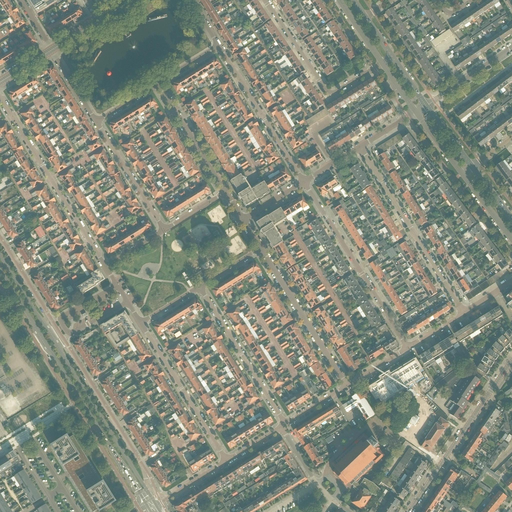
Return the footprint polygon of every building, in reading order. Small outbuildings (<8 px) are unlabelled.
[(28,0),(37,14),(56,2),(55,0),(28,0)] [(204,8),(205,8),(211,4),(209,1),(210,0),(205,0),(201,3),(203,5),(202,6),(203,8),(204,8)] [(255,0),(249,4),(253,9),(260,5),(256,0),(255,0)] [(287,0),(285,0),(278,5),(281,10),(288,5),(290,4),(287,0)] [(314,7),(315,9),(322,4),(318,0),(317,0),(312,4),(314,7)] [(490,0),(485,3),(489,9),(494,6),(490,0)] [(419,5),(422,10),(429,5),(425,1),(419,5)] [(2,7),(6,13),(15,7),(14,8),(11,2),(2,7)] [(76,9),(73,11),(78,18),(81,16),(81,14),(83,13),(79,7),(76,2),(76,3),(73,4),(76,9)] [(485,3),(480,7),(484,12),(489,9),(485,3)] [(313,10),(312,11),(315,16),(318,14),(325,9),(322,4),(315,9),(313,10)] [(253,9),(256,14),(263,10),(260,5),(253,9)] [(281,10),(285,15),(291,10),(288,5),(281,10)] [(422,10),(426,15),(432,10),(429,5),(422,10)] [(207,13),(209,15),(220,8),(219,6),(214,9),(212,6),(205,10),(206,10),(205,11),(206,12),(207,13)] [(6,13),(9,18),(18,12),(15,7),(6,13)] [(480,7),(476,10),(479,16),(484,12),(480,7)] [(67,8),(65,9),(72,21),(73,20),(75,20),(78,18),(73,11),(70,13),(67,8)] [(220,8),(209,15),(210,17),(210,18),(211,20),(212,20),(218,16),(217,13),(221,10),(220,8)] [(65,16),(62,18),(66,24),(67,24),(68,24),(69,23),(69,22),(72,21),(65,9),(62,11),(65,16)] [(318,14),(322,19),(328,14),(325,9),(318,14)] [(385,13),(389,18),(395,14),(392,9),(385,13)] [(256,14),(260,19),(266,15),(263,10),(256,14)] [(285,15),(288,20),(295,15),(291,10),(285,15)] [(426,15),(429,20),(435,15),(432,10),(426,15)] [(476,10),(471,14),(474,19),(479,16),(476,10)] [(10,18),(13,23),(21,18),(18,13),(18,12),(9,18),(10,18)] [(328,14),(322,19),(325,24),(332,19),(328,14)] [(389,18),(392,23),(399,19),(395,14),(389,18)] [(467,16),(466,17),(469,23),(474,19),(472,16),(471,14),(467,16)] [(56,15),(54,16),(61,27),(63,26),(64,26),(66,25),(66,24),(62,18),(59,20),(56,15)] [(266,15),(260,19),(263,24),(270,20),(266,15)] [(288,20),(292,25),(298,20),(295,15),(288,20)] [(429,20),(432,25),(439,20),(435,15),(429,20)] [(53,20),(50,22),(52,24),(56,31),(59,30),(59,29),(61,27),(54,16),(52,18),(53,20)] [(214,23),(215,26),(227,19),(225,16),(220,19),(218,16),(212,20),(212,21),(212,22),(213,23),(214,23)] [(466,17),(461,20),(464,26),(466,28),(471,25),(469,23),(466,17)] [(21,18),(13,23),(17,29),(25,24),(21,18)] [(298,20),(292,25),(295,30),(301,25),(304,23),(301,18),(298,20)] [(216,29),(218,32),(225,27),(223,24),(228,21),(227,19),(215,26),(217,27),(216,29)] [(392,23),(396,28),(402,23),(399,19),(392,23)] [(432,25),(436,30),(442,25),(439,20),(432,25)] [(461,20),(456,24),(460,29),(464,26),(461,20)] [(264,26),(268,31),(274,26),(271,21),(264,26)] [(326,25),(330,31),(336,26),(333,21),(326,25)] [(47,23),(44,25),(49,34),(51,33),(52,34),(56,31),(52,24),(50,22),(47,24),(47,23)] [(301,25),(295,30),(298,35),(304,30),(305,30),(308,28),(304,23),(301,25)] [(396,28),(399,33),(406,28),(402,23),(396,28)] [(460,29),(456,24),(451,27),(454,33),(460,29)] [(436,30),(435,30),(436,32),(437,31),(439,35),(441,33),(446,30),(442,25),(436,30)] [(506,25),(501,29),(503,32),(507,37),(511,34),(508,28),(506,25)] [(268,31),(271,36),(278,31),(274,26),(268,31)] [(330,31),(333,36),(340,31),(336,26),(330,31)] [(27,40),(26,40),(30,47),(31,47),(35,45),(34,43),(36,42),(27,27),(23,29),(25,32),(23,33),(27,40)] [(221,35),(222,37),(234,30),(232,27),(227,30),(225,27),(218,32),(221,36),(221,35)] [(399,33),(402,38),(409,33),(406,28),(399,33)] [(226,42),(232,38),(230,35),(235,32),(234,30),(222,37),(224,39),(224,40),(225,42),(226,42)] [(305,30),(298,35),(302,40),(308,35),(305,30)] [(271,36),(274,41),(281,36),(278,31),(271,36)] [(333,36),(337,40),(343,36),(340,31),(333,36)] [(409,33),(402,38),(406,43),(412,38),(415,37),(411,32),(409,33)] [(503,32),(498,35),(502,41),(507,37),(503,32)] [(498,35),(493,38),(497,44),(502,41),(498,35)] [(19,38),(22,43),(26,49),(30,47),(26,40),(25,41),(22,36),(19,38)] [(275,43),(274,44),(276,47),(278,46),(284,41),(281,36),(274,41),(275,43)] [(337,40),(340,45),(346,41),(343,36),(337,40)] [(303,41),(306,46),(313,42),(309,37),(303,41)] [(226,42),(226,43),(227,45),(228,45),(229,47),(240,40),(239,38),(234,41),(232,38),(226,42)] [(406,43),(409,48),(416,43),(412,38),(406,43)] [(493,38),(488,42),(492,47),(497,44),(493,38)] [(11,40),(9,42),(10,43),(10,44),(13,49),(10,50),(15,57),(18,55),(17,54),(19,53),(13,42),(11,40)] [(26,49),(22,43),(19,45),(16,40),(14,41),(20,52),(22,51),(26,49)] [(240,40),(229,47),(230,49),(229,49),(232,54),(239,49),(237,45),(242,42),(240,40)] [(279,52),(281,51),(288,46),(284,41),(278,46),(276,47),(279,52)] [(341,47),(343,50),(350,46),(346,41),(340,45),(341,47)] [(306,46),(310,51),(316,47),(313,42),(306,46)] [(488,42),(483,45),(487,51),(492,47),(488,42)] [(409,48),(412,53),(419,48),(416,43),(409,48)] [(316,47),(310,51),(313,56),(320,52),(322,50),(320,47),(322,46),(321,44),(319,45),(316,47)] [(6,48),(3,50),(5,54),(9,60),(14,57),(14,58),(15,57),(10,50),(7,45),(5,47),(6,48)] [(483,45),(478,49),(482,54),(487,51),(483,45)] [(281,51),(279,52),(282,57),(284,56),(291,51),(288,46),(281,51)] [(343,50),(347,55),(353,51),(350,46),(343,50)] [(477,46),(472,49),(477,58),(482,54),(478,49),(477,46)] [(412,53),(416,58),(423,53),(419,48),(412,53)] [(243,49),(234,55),(237,60),(245,55),(247,54),(243,49)] [(471,49),(466,52),(469,55),(472,61),(477,58),(472,49),(471,49)] [(284,56),(288,61),(294,56),(291,51),(284,56)] [(353,51),(347,55),(350,60),(357,56),(353,51)] [(0,52),(0,57),(4,63),(9,60),(5,54),(2,56),(0,52)] [(313,56),(317,61),(323,57),(320,52),(313,56)] [(416,58),(419,63),(426,58),(428,57),(425,52),(423,53),(416,58)] [(245,55),(237,60),(240,65),(248,60),(245,55)] [(469,55),(464,59),(467,64),(472,61),(469,55)] [(288,61),(291,66),(298,61),(294,56),(288,61)] [(317,61),(320,66),(326,62),(323,57),(317,61)] [(419,63),(423,68),(429,63),(426,58),(419,63)] [(214,59),(209,61),(214,68),(217,67),(219,69),(222,68),(216,59),(214,60),(214,59)] [(464,59),(459,62),(462,68),(467,64),(464,59)] [(248,60),(240,65),(244,71),(252,66),(248,60)] [(207,64),(205,65),(212,77),(214,75),(211,70),(214,68),(209,61),(207,63),(207,64)] [(291,66),(295,71),(301,66),(298,61),(291,66)] [(454,65),(454,66),(457,71),(462,68),(459,62),(458,61),(456,62),(457,63),(454,65)] [(320,66),(323,71),(330,67),(326,62),(320,66)] [(423,68),(426,73),(433,68),(429,63),(423,68)] [(200,68),(199,69),(203,75),(206,73),(209,78),(212,77),(205,65),(202,67),(201,67),(200,68)] [(47,73),(49,76),(56,71),(54,67),(52,68),(51,66),(42,72),(44,74),(47,73)] [(252,66),(244,71),(247,76),(255,71),(252,66)] [(301,66),(295,71),(298,76),(305,71),(301,66)] [(330,67),(323,71),(327,76),(333,72),(330,67)] [(426,73),(429,78),(436,73),(433,68),(426,73)] [(196,71),(194,72),(201,83),(203,82),(200,77),(203,75),(199,69),(198,69),(197,70),(196,71)] [(46,82),(47,84),(59,77),(58,75),(58,74),(56,71),(49,76),(51,79),(46,82)] [(255,71),(247,76),(250,81),(250,82),(258,76),(255,71)] [(189,75),(193,82),(196,80),(199,85),(201,83),(194,72),(192,73),(191,73),(189,74),(189,75)] [(429,78),(433,83),(439,78),(436,73),(429,78)] [(186,77),(184,79),(191,90),(193,88),(190,84),(193,82),(189,75),(187,75),(186,76),(186,77)] [(299,85),(300,84),(307,80),(303,75),(295,80),(299,85)] [(250,82),(253,87),(254,86),(262,81),(259,76),(258,76),(250,82)] [(54,83),(56,86),(62,82),(62,81),(61,80),(60,80),(59,77),(47,84),(49,86),(54,83)] [(439,78),(433,83),(436,88),(442,83),(443,83),(445,82),(441,77),(439,78)] [(32,78),(29,80),(34,87),(36,85),(39,90),(42,89),(39,84),(35,78),(33,79),(32,78)] [(180,79),(178,81),(182,88),(185,86),(188,91),(191,90),(184,79),(182,80),(180,79)] [(372,79),(367,82),(371,89),(372,91),(374,90),(373,88),(376,86),(372,79)] [(504,79),(500,83),(504,88),(508,84),(504,79)] [(29,81),(24,84),(28,91),(31,89),(34,94),(37,92),(34,87),(29,80),(29,81)] [(229,80),(220,86),(223,91),(225,90),(233,85),(229,80)] [(300,84),(304,89),(310,85),(307,80),(300,84)] [(182,88),(178,81),(174,84),(174,85),(172,86),(178,95),(181,93),(179,90),(182,88)] [(262,81),(254,86),(254,87),(255,88),(258,92),(266,87),(262,81)] [(53,93),(54,95),(65,88),(64,85),(64,84),(63,83),(62,83),(62,82),(56,86),(58,90),(53,93)] [(367,82),(361,85),(362,86),(366,92),(367,95),(373,92),(372,91),(371,89),(367,82)] [(500,83),(495,86),(499,92),(504,88),(500,83)] [(24,84),(19,88),(26,99),(28,97),(26,94),(29,92),(28,91),(24,84)] [(233,85),(225,90),(226,92),(227,94),(228,95),(236,90),(233,85)] [(266,87),(258,92),(261,97),(269,92),(271,91),(268,85),(266,87)] [(304,89),(307,94),(314,90),(310,85),(304,89)] [(361,85),(356,88),(361,95),(366,92),(361,85)] [(495,86),(490,90),(494,95),(499,92),(495,86)] [(19,88),(13,91),(17,97),(20,95),(23,100),(26,99),(19,88)] [(65,88),(54,95),(56,97),(60,94),(62,97),(63,98),(70,94),(69,93),(69,92),(68,90),(67,90),(65,88)] [(356,88),(351,92),(356,99),(361,95),(356,88)] [(13,91),(13,90),(9,92),(10,94),(8,95),(15,106),(17,104),(14,99),(17,97),(13,91)] [(228,95),(227,96),(231,101),(239,96),(240,95),(237,90),(236,90),(228,95)] [(307,94),(310,99),(317,95),(314,90),(307,94)] [(490,90),(485,93),(489,99),(494,95),(490,90)] [(269,92),(261,97),(264,102),(264,103),(272,97),(270,93),(269,92)] [(351,92),(346,95),(351,102),(356,99),(351,92)] [(485,93),(480,97),(484,103),(489,99),(485,93)] [(60,105),(62,107),(73,100),(72,98),(72,97),(71,95),(70,95),(70,94),(63,98),(65,102),(60,105)] [(309,100),(312,105),(320,100),(317,95),(310,99),(309,100)] [(346,95),(341,98),(345,105),(351,102),(346,95)] [(239,96),(231,101),(234,107),(242,102),(240,97),(239,96)] [(264,103),(267,108),(268,108),(276,103),(272,97),(264,103)] [(480,97),(476,101),(480,106),(484,103),(480,97)] [(341,98),(336,101),(340,108),(345,105),(341,98)] [(150,99),(146,101),(150,108),(153,106),(155,109),(158,107),(156,104),(153,99),(151,100),(150,99)] [(68,106),(70,109),(76,105),(76,104),(75,102),(74,102),(73,100),(62,107),(63,109),(65,108),(68,106)] [(185,106),(184,106),(186,109),(187,109),(188,111),(196,106),(195,105),(196,104),(194,100),(185,106)] [(312,105),(309,107),(313,112),(317,109),(319,113),(322,111),(324,109),(322,106),(324,105),(320,100),(312,105)] [(143,104),(141,105),(148,116),(150,115),(147,110),(150,108),(146,101),(143,103),(143,104)] [(336,101),(331,104),(335,111),(340,108),(336,102),(336,101)] [(476,101),(471,104),(475,110),(480,106),(476,101)] [(242,102),(234,107),(237,112),(245,107),(242,102)] [(331,104),(326,108),(330,115),(330,114),(332,117),(336,114),(335,111),(331,104)] [(381,105),(384,110),(388,116),(393,113),(389,106),(386,108),(384,104),(381,105)] [(471,104),(466,108),(470,113),(475,110),(471,104)] [(23,120),(32,115),(34,114),(32,111),(36,108),(35,105),(20,114),(24,119),(23,120)] [(67,115),(68,117),(80,110),(78,108),(78,107),(77,106),(76,105),(70,109),(72,112),(69,114),(67,115)] [(136,108),(140,115),(143,113),(146,118),(148,116),(141,105),(139,107),(138,106),(136,107),(136,108)] [(188,111),(188,112),(189,115),(190,114),(191,116),(192,117),(200,112),(199,110),(200,109),(197,105),(196,106),(188,111)] [(270,111),(269,112),(273,117),(281,112),(278,106),(270,111)] [(245,107),(237,112),(241,117),(249,112),(248,111),(245,107)] [(133,110),(131,112),(138,123),(140,122),(137,117),(140,115),(136,108),(136,109),(135,108),(133,109),(133,110)] [(466,108),(461,112),(465,117),(470,113),(466,108)] [(75,117),(77,120),(84,115),(82,113),(81,112),(80,110),(68,117),(70,120),(72,118),(75,117)] [(281,112),(273,117),(277,122),(288,115),(284,110),(281,112)] [(384,110),(379,113),(383,119),(388,116),(384,110)] [(125,115),(129,121),(132,119),(135,124),(138,123),(131,112),(128,113),(127,113),(126,114),(125,115)] [(192,117),(191,117),(194,122),(195,122),(203,117),(204,116),(202,113),(201,113),(200,112),(192,117)] [(249,112),(241,117),(244,123),(253,117),(249,112)] [(465,117),(461,112),(456,115),(460,121),(465,117)] [(379,113),(374,116),(378,123),(383,119),(379,113)] [(23,120),(26,125),(35,120),(32,115),(23,120)] [(74,126),(75,129),(87,122),(86,120),(84,115),(77,120),(79,123),(76,125),(74,126)] [(122,117),(120,118),(127,130),(129,128),(126,123),(129,121),(125,115),(124,115),(123,116),(122,117)] [(288,115),(277,122),(280,128),(288,123),(291,121),(288,115)] [(378,123),(374,116),(368,119),(372,126),(378,123)] [(203,117),(195,122),(196,124),(196,125),(197,128),(198,127),(206,122),(208,121),(205,118),(204,119),(203,118),(203,117)] [(117,119),(114,121),(119,128),(122,126),(125,131),(127,130),(120,118),(118,119),(117,119)] [(165,118),(156,124),(158,128),(159,129),(168,124),(167,121),(168,121),(166,118),(165,118)] [(27,125),(30,130),(39,125),(35,120),(26,125),(27,126),(27,125)] [(246,126),(250,131),(258,126),(255,120),(246,126)] [(367,120),(361,124),(366,130),(371,127),(367,120)] [(505,120),(501,124),(505,129),(509,125),(505,120)] [(119,128),(114,121),(110,123),(111,125),(109,126),(114,135),(118,133),(116,130),(119,128)] [(288,123),(280,128),(283,133),(291,128),(294,126),(291,121),(288,123)] [(82,128),(84,131),(90,127),(90,126),(89,124),(88,124),(87,122),(75,129),(77,131),(82,128)] [(206,122),(198,127),(200,130),(199,130),(201,133),(211,127),(209,123),(207,124),(206,123),(206,122)] [(360,122),(355,125),(356,127),(360,133),(366,130),(361,124),(360,122)] [(0,134),(9,129),(6,123),(0,126),(0,134)] [(163,132),(164,134),(172,129),(172,128),(172,129),(170,127),(171,126),(169,123),(169,124),(168,124),(159,129),(161,133),(163,132)] [(501,124),(496,127),(500,133),(505,129),(501,124)] [(30,130),(34,136),(42,130),(39,125),(30,130)] [(355,125),(350,128),(351,130),(355,137),(360,133),(356,127),(355,125)] [(81,137),(82,139),(93,132),(92,130),(92,129),(91,127),(90,127),(84,131),(86,134),(81,137)] [(211,127),(201,133),(203,136),(205,137),(205,138),(213,133),(212,131),(213,130),(211,127)] [(258,127),(250,132),(253,137),(261,132),(258,128),(258,127)] [(496,127),(491,131),(495,136),(500,133),(496,127)] [(9,129),(1,134),(1,135),(4,139),(12,134),(13,134),(10,128),(9,129)] [(283,133),(282,133),(285,139),(286,139),(294,134),(295,133),(291,128),(283,133)] [(163,137),(166,140),(176,134),(172,129),(164,134),(165,136),(163,137)] [(33,136),(37,141),(46,136),(42,130),(34,136),(33,136)] [(351,130),(346,133),(350,140),(355,137),(351,130)] [(491,131),(486,135),(490,140),(495,136),(491,131)] [(93,132),(82,139),(83,141),(88,138),(91,142),(98,138),(95,133),(94,134),(93,132)] [(205,138),(204,138),(207,144),(208,143),(216,138),(215,137),(216,136),(214,132),(213,133),(205,138)] [(253,137),(249,139),(251,142),(253,145),(256,142),(264,137),(261,132),(253,137)] [(346,133),(341,136),(345,143),(350,140),(346,133)] [(4,139),(8,145),(16,140),(12,134),(4,139)] [(167,142),(169,146),(178,140),(179,139),(177,136),(177,137),(175,135),(176,134),(166,140),(167,140),(168,141),(167,142)] [(294,134),(286,139),(287,140),(289,144),(297,139),(297,138),(294,134)] [(402,141),(406,146),(413,141),(409,135),(404,139),(402,141)] [(486,135),(481,138),(485,144),(490,140),(486,135)] [(38,141),(41,146),(49,141),(46,136),(37,141),(37,142),(38,141)] [(341,136),(336,140),(340,146),(345,143),(341,136)] [(480,136),(475,140),(477,142),(481,147),(485,144),(481,138),(480,136)] [(256,142),(253,145),(254,147),(256,150),(260,148),(268,143),(268,142),(264,137),(256,142)] [(216,138),(208,143),(208,144),(209,144),(210,146),(209,146),(211,149),(212,149),(220,144),(221,143),(219,139),(217,140),(216,138)] [(297,139),(289,144),(293,150),(307,141),(305,138),(301,141),(299,138),(297,139)] [(328,138),(323,141),(324,144),(326,146),(330,153),(335,149),(330,141),(328,138)] [(124,151),(134,145),(131,139),(121,145),(125,151),(124,151)] [(333,139),(330,141),(335,149),(340,146),(336,140),(334,141),(333,139)] [(10,150),(20,145),(20,144),(19,145),(16,140),(8,145),(11,150),(10,150)] [(85,152),(87,155),(101,146),(97,140),(88,146),(90,149),(85,152)] [(170,147),(172,151),(182,145),(181,142),(180,142),(178,140),(169,146),(170,145),(171,146),(170,147)] [(41,146),(44,151),(52,146),(49,141),(41,146)] [(406,146),(405,147),(409,153),(410,152),(418,147),(413,141),(406,146)] [(268,143),(260,148),(263,153),(272,147),(269,142),(268,143)] [(220,144),(212,149),(213,151),(212,152),(214,154),(224,148),(222,145),(221,145),(220,144)] [(10,150),(14,156),(23,150),(20,145),(10,150)] [(124,151),(127,157),(128,156),(138,150),(135,145),(134,145),(124,151)] [(176,156),(186,150),(185,150),(184,148),(184,147),(182,145),(172,151),(175,154),(176,154),(177,155),(176,156)] [(46,157),(47,158),(56,152),(52,146),(44,151),(48,157),(46,157)] [(410,152),(415,158),(422,152),(418,147),(410,152)] [(224,148),(214,154),(216,157),(217,157),(218,159),(226,154),(225,153),(226,152),(224,148)] [(272,148),(264,153),(267,157),(267,158),(275,153),(272,148)] [(95,158),(97,161),(107,155),(103,149),(89,158),(91,161),(95,158)] [(14,156),(17,161),(25,156),(22,151),(23,150),(14,156)] [(138,150),(128,156),(128,157),(130,160),(131,162),(140,156),(142,155),(139,150),(138,150)] [(179,159),(180,161),(189,155),(186,150),(176,156),(178,160),(179,159)] [(311,154),(316,162),(321,159),(316,150),(311,154)] [(47,158),(50,163),(50,162),(59,157),(56,152),(47,158)] [(378,157),(382,162),(388,159),(390,157),(387,152),(378,157)] [(415,158),(419,164),(426,158),(422,152),(415,158)] [(275,153),(265,159),(269,165),(278,158),(275,153)] [(218,160),(219,163),(220,162),(221,164),(221,165),(222,165),(230,160),(229,158),(230,157),(228,154),(226,154),(218,159),(218,160)] [(304,156),(310,165),(316,162),(311,154),(306,157),(304,155),(304,156)] [(97,161),(96,162),(99,167),(102,165),(110,160),(109,160),(107,155),(97,161)] [(180,163),(182,167),(192,161),(192,160),(191,158),(190,158),(189,156),(189,155),(180,161),(181,162),(180,163)] [(17,161),(20,166),(28,161),(25,156),(17,161)] [(131,162),(134,167),(143,162),(140,156),(131,162)] [(310,165),(304,156),(299,159),(305,169),(310,165)] [(59,157),(50,162),(51,163),(54,168),(62,163),(61,162),(59,158),(59,157)] [(419,164),(423,169),(431,164),(426,158),(419,164)] [(382,162),(385,167),(391,164),(388,159),(382,162)] [(102,165),(105,171),(114,165),(110,160),(102,165)] [(222,165),(221,165),(224,171),(225,170),(233,165),(234,164),(232,161),(231,161),(230,160),(222,165)] [(20,166),(24,172),(33,166),(32,166),(28,161),(20,166)] [(183,169),(186,172),(195,166),(196,166),(194,163),(193,164),(192,161),(182,167),(183,167),(184,166),(185,168),(183,169)] [(64,162),(54,168),(57,173),(71,164),(70,162),(65,164),(64,162)] [(135,167),(139,172),(147,167),(143,162),(134,167),(134,168),(135,167)] [(400,165),(405,173),(408,171),(409,170),(404,162),(400,165)] [(496,167),(500,172),(506,167),(502,162),(496,167)] [(388,173),(389,172),(394,169),(396,168),(393,163),(391,164),(385,167),(388,173)] [(351,170),(354,175),(361,170),(359,168),(360,167),(359,165),(356,166),(355,164),(354,165),(354,164),(346,169),(348,172),(351,170)] [(423,169),(428,175),(435,170),(431,164),(423,169)] [(108,176),(117,171),(117,170),(116,171),(113,166),(114,165),(105,171),(108,176)] [(147,167),(139,172),(142,177),(150,172),(153,170),(152,167),(150,165),(147,167)] [(233,165),(225,170),(225,171),(226,173),(228,176),(238,170),(235,166),(234,167),(233,166),(233,165)] [(24,172),(27,177),(28,177),(36,172),(36,171),(33,166),(24,172)] [(195,166),(186,172),(187,172),(188,173),(187,174),(189,178),(199,172),(197,168),(197,169),(195,166)] [(500,172),(503,177),(510,172),(506,167),(500,172)] [(59,177),(63,182),(71,177),(73,176),(71,173),(75,170),(74,168),(59,177)] [(280,173),(285,181),(291,178),(284,168),(279,172),(280,173)] [(238,170),(228,176),(229,179),(230,178),(231,181),(230,182),(240,175),(240,176),(239,174),(240,173),(238,170)] [(354,179),(355,181),(365,175),(364,172),(362,173),(361,170),(354,175),(356,178),(354,179)] [(428,175),(424,178),(429,183),(432,181),(433,182),(435,181),(440,177),(439,176),(439,175),(435,170),(428,175)] [(108,176),(111,182),(121,176),(117,171),(108,176)] [(36,172),(28,177),(31,182),(39,177),(36,172)] [(141,178),(144,183),(153,178),(150,172),(142,177),(141,178)] [(391,174),(390,175),(393,180),(399,177),(401,175),(399,173),(397,174),(396,172),(391,174)] [(503,177),(507,182),(511,177),(511,175),(510,172),(503,177)] [(275,176),(280,184),(285,181),(280,173),(275,176)] [(240,175),(230,182),(232,185),(232,186),(233,185),(239,195),(237,196),(240,200),(240,199),(245,207),(259,199),(260,199),(263,197),(266,195),(267,195),(269,193),(270,193),(269,191),(264,183),(264,182),(250,191),(243,179),(240,175)] [(358,182),(360,185),(367,180),(365,178),(367,177),(365,175),(355,181),(356,183),(358,182)] [(111,182),(115,187),(123,182),(119,177),(121,176),(111,182)] [(269,180),(274,188),(280,184),(275,176),(269,180)] [(39,177),(29,183),(31,186),(27,189),(28,191),(43,182),(39,177)] [(71,177),(63,182),(66,187),(66,188),(74,183),(71,178),(71,177)] [(327,180),(332,188),(338,185),(333,177),(327,180)] [(393,180),(396,185),(402,182),(399,177),(393,180)] [(145,183),(148,188),(156,183),(153,178),(144,183),(144,184),(145,183)] [(434,183),(438,189),(445,183),(441,178),(434,183)] [(264,183),(269,191),(274,188),(269,180),(264,183)] [(332,188),(327,180),(322,183),(328,193),(327,191),(332,188)] [(367,180),(360,185),(362,188),(360,189),(361,191),(372,185),(370,182),(369,183),(367,180)] [(201,183),(198,185),(200,188),(205,195),(209,192),(208,191),(210,190),(204,181),(201,183)] [(396,185),(399,190),(405,187),(407,186),(404,181),(402,182),(396,185)] [(66,188),(69,193),(78,188),(75,182),(74,183),(66,188)] [(115,187),(118,192),(127,187),(127,186),(126,187),(123,182),(115,187)] [(148,188),(147,189),(151,194),(161,188),(162,187),(159,182),(156,184),(156,183),(148,188)] [(328,193),(322,183),(316,187),(322,197),(328,193)] [(438,189),(443,194),(450,189),(445,183),(438,189)] [(194,185),(192,186),(199,198),(201,196),(202,197),(205,195),(200,188),(197,190),(194,185)] [(405,187),(399,190),(402,195),(408,192),(411,190),(408,185),(407,186),(405,187)] [(38,198),(40,197),(48,192),(45,186),(30,195),(32,197),(37,195),(38,198)] [(193,193),(190,195),(194,201),(195,201),(196,200),(197,199),(199,198),(192,186),(190,188),(193,193)] [(118,192),(121,198),(131,192),(127,187),(118,192)] [(364,195),(365,197),(374,192),(371,187),(365,191),(367,193),(364,195)] [(70,193),(73,198),(82,193),(78,188),(69,193),(70,193)] [(165,193),(161,188),(151,194),(155,199),(165,193)] [(443,194),(447,200),(454,195),(450,189),(443,194)] [(40,197),(43,202),(52,196),(51,197),(48,192),(40,197)] [(122,197),(125,203),(134,197),(133,197),(130,192),(131,192),(121,198),(122,197)] [(184,192),(181,193),(188,204),(191,203),(192,203),(193,202),(193,201),(194,201),(190,195),(187,197),(184,192)] [(370,198),(371,201),(377,197),(374,192),(365,197),(367,200),(370,198)] [(402,195),(406,200),(411,197),(408,192),(402,195)] [(73,198),(77,203),(85,198),(82,193),(73,198)] [(182,199),(179,201),(183,208),(183,207),(184,208),(186,207),(186,206),(188,204),(181,193),(179,195),(182,199)] [(447,200),(451,206),(459,201),(454,195),(447,200)] [(43,202),(46,207),(55,202),(52,196),(43,202)] [(296,199),(302,209),(308,206),(302,196),(296,199)] [(406,200),(409,206),(417,201),(413,196),(411,197),(406,200)] [(127,209),(137,203),(134,197),(125,203),(128,208),(127,209)] [(368,203),(372,208),(380,202),(377,197),(371,201),(368,203)] [(79,209),(88,203),(85,198),(77,203),(80,208),(79,209)] [(173,198),(171,200),(178,211),(180,209),(181,210),(183,209),(183,208),(179,201),(177,199),(174,200),(173,198)] [(302,209),(296,199),(291,203),(296,211),(301,208),(302,209)] [(172,206),(169,208),(173,215),(176,213),(176,212),(178,211),(171,200),(169,201),(168,201),(172,206)] [(335,210),(338,215),(347,209),(344,204),(345,204),(342,200),(335,205),(337,208),(335,210)] [(409,206),(412,211),(420,206),(417,201),(409,206)] [(451,206),(456,212),(463,206),(459,201),(451,206)] [(46,207),(49,213),(58,208),(54,203),(55,202),(46,207)] [(375,213),(378,211),(383,207),(380,202),(372,208),(375,213)] [(82,215),(91,209),(92,209),(88,203),(79,209),(82,215)] [(137,203),(127,209),(129,212),(124,215),(126,217),(140,208),(137,203)] [(291,203),(286,206),(290,214),(291,214),(292,217),(298,213),(296,211),(291,203)] [(420,206),(412,211),(415,216),(423,211),(423,210),(425,209),(422,204),(420,206)] [(291,214),(286,206),(280,209),(286,218),(286,217),(291,214)] [(456,212),(460,217),(467,212),(463,206),(456,212)] [(173,215),(169,208),(166,210),(164,207),(161,209),(166,217),(168,216),(169,217),(173,215)] [(378,211),(375,213),(378,218),(381,216),(387,212),(383,207),(378,211)] [(49,213),(53,218),(61,213),(58,208),(49,213)] [(91,209),(83,214),(83,215),(86,220),(94,215),(97,213),(93,208),(92,209),(91,209)] [(269,215),(256,224),(260,231),(260,232),(262,236),(264,235),(270,244),(269,245),(271,248),(272,248),(277,245),(278,244),(282,242),(280,238),(272,227),(286,218),(285,217),(280,209),(280,208),(279,208),(279,209),(276,210),(276,211),(273,213),(273,212),(272,212),(272,213),(270,214),(269,214),(269,215)] [(0,213),(0,222),(7,217),(5,215),(6,214),(5,213),(7,212),(7,213),(10,211),(9,209),(4,212),(0,213)] [(338,215),(342,220),(349,215),(350,214),(347,209),(338,215)] [(423,211),(415,216),(418,221),(424,217),(426,216),(427,215),(423,210),(423,211)] [(381,216),(384,221),(390,217),(387,212),(381,216)] [(467,212),(460,217),(463,220),(461,222),(463,224),(464,223),(465,223),(472,218),(467,212)] [(53,218),(56,224),(65,218),(64,218),(61,213),(53,218)] [(89,225),(98,220),(94,215),(86,220),(89,225)] [(342,220),(345,225),(352,220),(349,215),(342,220)] [(0,222),(2,225),(4,228),(16,220),(14,218),(12,219),(10,216),(7,217),(7,218),(0,222)] [(384,221),(387,226),(393,222),(390,217),(384,221)] [(418,221),(421,226),(422,225),(424,228),(431,223),(430,221),(427,222),(424,217),(418,221)] [(59,229),(60,228),(69,223),(65,218),(56,224),(59,229)] [(145,223),(142,225),(146,232),(150,229),(149,228),(151,227),(146,218),(143,220),(145,223)] [(472,218),(465,223),(469,229),(476,223),(472,218)] [(5,230),(7,234),(14,229),(12,226),(13,225),(12,224),(14,223),(14,224),(17,222),(16,220),(4,228),(5,230)] [(89,225),(92,231),(103,224),(101,225),(98,220),(89,225)] [(309,225),(312,230),(320,225),(317,220),(309,225)] [(345,225),(348,230),(354,226),(352,223),(354,222),(352,220),(345,225)] [(136,222),(133,223),(140,234),(142,233),(143,233),(146,232),(142,225),(139,226),(136,222)] [(388,233),(390,231),(396,228),(393,222),(387,226),(385,228),(388,233)] [(60,228),(63,234),(71,229),(68,224),(69,223),(60,228)] [(134,229),(131,231),(135,237),(136,238),(138,237),(138,236),(140,234),(133,223),(131,224),(134,229)] [(210,234),(203,223),(191,230),(197,242),(210,234)] [(424,230),(428,236),(436,231),(431,223),(424,228),(425,230),(424,230)] [(103,224),(92,231),(93,230),(96,236),(111,227),(109,224),(104,227),(103,224)] [(311,230),(315,235),(323,230),(320,225),(312,230),(311,230)] [(348,230),(351,235),(357,231),(360,229),(358,227),(355,229),(354,226),(348,230)] [(471,231),(468,233),(473,238),(475,237),(482,231),(478,226),(474,229),(471,231)] [(34,230),(39,239),(45,235),(40,227),(34,230)] [(125,228),(123,230),(130,241),(132,239),(133,240),(135,239),(135,238),(135,237),(131,231),(128,233),(125,228)] [(396,228),(390,231),(388,233),(391,238),(399,233),(396,228)] [(14,229),(7,234),(9,237),(11,235),(13,238),(18,235),(22,232),(21,230),(18,231),(19,232),(17,233),(14,229)] [(63,234),(67,239),(75,234),(71,229),(63,234)] [(124,236),(121,238),(125,244),(126,244),(127,243),(127,242),(130,241),(123,230),(121,231),(124,236)] [(315,235),(311,237),(315,243),(318,241),(326,235),(323,230),(315,235)] [(428,236),(431,241),(438,236),(437,233),(438,232),(436,230),(436,231),(428,236)] [(351,235),(354,240),(360,236),(357,231),(351,235)] [(475,237),(479,243),(486,237),(482,231),(475,237)] [(391,238),(394,243),(397,241),(398,244),(404,240),(402,238),(399,233),(391,238)] [(67,239),(70,244),(79,239),(75,234),(67,239)] [(114,235),(112,236),(119,247),(122,246),(123,246),(124,245),(124,244),(125,244),(121,238),(118,240),(114,235)] [(318,241),(321,246),(329,240),(326,235),(318,241)] [(113,243),(110,244),(114,251),(117,250),(117,249),(119,247),(112,236),(110,238),(113,243)] [(354,240),(357,245),(363,241),(360,236),(354,240)] [(431,241),(434,246),(444,239),(443,237),(440,239),(438,236),(431,241)] [(482,250),(484,248),(491,243),(486,237),(479,243),(477,244),(482,250)] [(16,249),(18,252),(26,247),(23,243),(25,242),(25,243),(28,241),(26,238),(17,245),(18,247),(16,249)] [(79,239),(70,244),(68,245),(70,248),(66,251),(67,254),(82,245),(78,240),(79,239)] [(308,239),(303,243),(306,248),(308,246),(311,244),(308,239)] [(444,239),(434,246),(437,251),(445,246),(448,244),(446,241),(446,242),(444,239)] [(321,246),(318,248),(321,253),(324,251),(333,246),(329,240),(321,246)] [(405,243),(404,240),(395,245),(399,251),(400,253),(409,248),(405,242),(405,243)] [(357,245),(361,250),(366,246),(363,241),(357,245)] [(274,251),(276,254),(286,247),(284,244),(283,245),(282,243),(282,242),(278,244),(277,245),(272,248),(271,248),(272,249),(274,248),(275,250),(274,251)] [(114,251),(110,244),(107,246),(105,243),(102,245),(108,254),(110,253),(110,254),(114,251)] [(484,248),(488,254),(495,249),(491,243),(484,248)] [(371,250),(368,245),(366,246),(361,250),(364,255),(370,251),(371,250)] [(327,256),(330,255),(336,251),(333,246),(324,251),(327,256)] [(437,251),(440,256),(446,252),(448,251),(445,246),(437,251)] [(21,255),(23,257),(34,250),(33,248),(30,249),(31,250),(29,252),(28,250),(28,251),(26,247),(18,252),(21,255)] [(52,247),(48,249),(49,250),(52,255),(51,255),(52,256),(53,259),(57,256),(58,256),(52,247)] [(279,259),(288,253),(287,252),(288,251),(286,247),(276,254),(278,256),(279,256),(280,258),(279,259)] [(76,257),(78,260),(87,254),(84,248),(70,257),(71,260),(76,257)] [(409,248),(400,253),(404,258),(412,253),(409,248)] [(488,254),(492,260),(499,254),(495,249),(488,254)] [(23,260),(26,264),(33,259),(31,256),(31,255),(31,254),(33,253),(33,254),(36,252),(34,250),(23,257),(24,260),(23,260)] [(371,250),(364,255),(367,260),(375,255),(371,250)] [(330,255),(327,256),(331,261),(339,256),(336,251),(330,255)] [(440,256),(443,261),(449,257),(446,252),(440,256)] [(279,259),(283,264),(293,258),(291,254),(289,255),(288,253),(279,259)] [(412,253),(404,258),(407,263),(415,258),(412,253)] [(79,259),(83,264),(91,259),(87,254),(78,260),(79,259)] [(492,260),(497,265),(504,260),(499,254),(492,260)] [(339,256),(331,261),(334,266),(336,265),(342,261),(339,256)] [(452,256),(449,257),(443,261),(447,266),(455,261),(452,256)] [(58,257),(52,261),(58,269),(58,270),(62,268),(63,267),(63,266),(60,261),(58,257)] [(293,258),(283,264),(284,264),(285,266),(284,267),(286,270),(296,264),(294,260),(293,261),(292,259),(293,258)] [(373,259),(369,262),(370,264),(370,265),(371,266),(373,270),(379,266),(382,265),(378,259),(377,258),(375,260),(374,259),(373,259)] [(415,258),(407,263),(410,268),(413,266),(418,263),(415,258)] [(33,259),(26,264),(28,267),(30,265),(32,268),(36,266),(41,262),(40,260),(37,262),(38,262),(36,264),(33,259)] [(83,264),(86,270),(94,265),(91,259),(83,264)] [(455,261),(447,266),(450,271),(459,265),(461,264),(458,259),(457,259),(455,261)] [(497,265),(501,271),(502,270),(505,268),(508,266),(504,260),(497,265)] [(334,266),(337,271),(346,266),(342,261),(336,265),(334,266)] [(253,263),(249,266),(253,273),(256,271),(258,274),(261,272),(256,263),(254,265),(253,263)] [(413,266),(410,268),(413,273),(421,268),(420,266),(418,263),(413,266)] [(86,270),(89,275),(97,270),(94,265),(86,270)] [(290,276),(290,277),(301,270),(300,270),(299,271),(298,269),(299,269),(297,265),(287,271),(289,274),(290,274),(291,276),(290,276)] [(462,270),(459,265),(450,271),(453,276),(462,270)] [(246,269),(244,270),(251,281),(253,280),(250,275),(253,273),(249,266),(246,268),(246,269)] [(346,266),(337,271),(336,272),(338,274),(339,274),(340,277),(349,271),(346,266)] [(373,270),(376,275),(382,271),(379,266),(373,270)] [(421,268),(413,273),(416,278),(424,273),(421,268)] [(33,280),(35,283),(42,279),(40,274),(41,273),(42,274),(45,272),(43,270),(39,273),(38,273),(33,276),(35,279),(33,280)] [(96,285),(104,280),(100,274),(101,274),(98,270),(97,270),(89,275),(73,285),(80,296),(85,294),(84,293),(96,286),(96,285)] [(195,275),(198,280),(206,275),(203,270),(195,275)] [(239,273),(243,280),(246,278),(249,283),(251,281),(244,270),(242,271),(241,271),(239,272),(239,273)] [(290,277),(294,282),(303,277),(301,275),(303,274),(301,270),(290,277)] [(382,271),(376,275),(379,280),(385,276),(388,275),(385,270),(382,271)] [(462,270),(453,276),(456,281),(465,276),(462,270)] [(65,273),(59,277),(62,282),(68,278),(65,273)] [(236,275),(234,277),(241,288),(243,286),(240,281),(243,280),(239,273),(238,273),(236,274),(236,275)] [(416,278),(414,280),(417,284),(419,283),(422,282),(428,278),(424,273),(416,278)] [(385,276),(379,280),(383,285),(388,281),(393,279),(389,274),(388,275),(385,276)] [(465,276),(456,281),(457,283),(461,289),(469,283),(470,283),(472,281),(468,274),(465,276)] [(326,278),(330,285),(336,281),(332,275),(328,277),(326,278)] [(343,281),(347,286),(355,281),(351,276),(343,281)] [(229,280),(228,280),(232,286),(235,284),(238,289),(241,288),(234,277),(231,278),(230,278),(229,279),(229,280)] [(298,287),(307,281),(305,277),(304,278),(303,277),(294,282),(295,282),(296,284),(295,284),(297,287),(298,287)] [(422,282),(419,283),(423,288),(425,287),(431,283),(428,278),(422,282)] [(38,286),(39,289),(51,281),(50,279),(47,281),(48,282),(46,283),(45,282),(44,282),(42,279),(35,283),(37,287),(38,286)] [(225,282),(223,283),(230,294),(232,293),(229,288),(232,286),(228,280),(227,280),(226,281),(225,282)] [(40,291),(42,295),(50,290),(48,287),(47,286),(49,285),(50,285),(53,284),(51,281),(39,289),(41,291),(40,291)] [(299,290),(300,293),(311,286),(308,283),(307,284),(306,282),(307,281),(298,287),(299,289),(299,290)] [(346,286),(349,291),(358,286),(355,281),(347,286),(346,286)] [(383,285),(386,290),(392,286),(388,281),(383,285)] [(220,284),(217,286),(222,293),(225,291),(228,296),(230,294),(223,283),(221,284),(220,284)] [(262,294),(272,288),(271,288),(270,286),(271,286),(269,283),(259,289),(261,293),(262,292),(263,293),(262,294)] [(425,287),(423,288),(426,293),(428,292),(434,288),(431,283),(425,287)] [(467,285),(461,289),(465,295),(468,293),(471,291),(474,289),(472,287),(470,283),(469,283),(467,285)] [(222,293),(217,286),(213,288),(214,289),(212,291),(217,299),(221,298),(219,295),(222,293)] [(303,295),(305,298),(314,292),(312,292),(311,291),(313,290),(311,286),(300,293),(302,296),(303,295)] [(349,291),(353,296),(361,291),(358,286),(349,291)] [(386,290),(389,295),(395,292),(392,286),(386,290)] [(266,297),(267,299),(275,294),(272,288),(262,294),(264,298),(266,297)] [(426,293),(429,298),(431,297),(433,296),(437,293),(434,288),(428,292),(426,293)] [(45,298),(46,300),(58,293),(57,290),(54,292),(54,293),(53,294),(52,293),(51,293),(50,290),(42,295),(44,298),(45,298)] [(353,296),(356,302),(364,296),(361,291),(353,296)] [(306,300),(308,303),(316,298),(315,296),(316,295),(314,292),(305,298),(304,298),(306,301),(306,300)] [(389,295),(392,300),(398,297),(395,292),(389,295)] [(47,302),(49,306),(56,302),(54,298),(55,298),(54,297),(56,296),(57,296),(59,295),(58,293),(46,300),(48,302),(47,302)] [(266,301),(269,305),(278,299),(279,299),(277,296),(276,296),(275,294),(276,294),(275,294),(267,299),(268,301),(266,301)] [(308,303),(307,303),(311,309),(321,303),(320,302),(323,300),(320,295),(316,298),(308,303)] [(398,297),(392,300),(395,305),(401,302),(403,300),(400,295),(398,297)] [(356,302),(359,307),(368,301),(364,296),(356,302)] [(270,307),(272,310),(282,304),(280,301),(280,302),(278,299),(269,305),(270,305),(271,306),(270,307)] [(195,300),(190,302),(195,310),(198,308),(200,311),(203,309),(197,300),(195,301),(195,300)] [(359,307),(362,312),(371,307),(368,301),(359,307)] [(56,302),(49,306),(51,309),(53,308),(55,311),(60,308),(65,305),(63,302),(61,304),(61,305),(59,306),(56,302)] [(188,305),(186,306),(193,318),(195,316),(194,315),(197,314),(195,310),(190,302),(188,304),(188,305)] [(401,302),(395,305),(398,310),(404,307),(407,305),(405,303),(403,305),(401,302)] [(445,302),(440,305),(445,313),(450,310),(449,309),(452,307),(449,303),(446,304),(445,302)] [(275,316),(285,310),(283,307),(284,307),(282,304),(272,310),(274,314),(276,313),(277,315),(275,316)] [(439,305),(435,307),(435,308),(435,309),(436,311),(440,316),(445,313),(440,305),(439,305)] [(181,310),(180,310),(184,316),(187,314),(190,319),(193,318),(186,306),(183,308),(182,308),(181,309),(181,310)] [(313,312),(316,318),(325,312),(324,311),(325,310),(323,306),(313,312)] [(362,312),(365,317),(374,312),(371,307),(362,312)] [(404,307),(398,310),(402,316),(407,312),(404,307)] [(496,309),(494,310),(494,311),(499,318),(504,315),(501,311),(499,307),(496,309)] [(227,314),(230,320),(240,314),(236,308),(227,314)] [(177,312),(175,313),(182,324),(184,323),(181,318),(184,316),(180,310),(179,310),(178,311),(177,312)] [(279,319),(280,320),(289,315),(288,315),(287,313),(287,312),(286,310),(285,310),(275,316),(278,319),(279,319)] [(491,312),(489,313),(489,314),(494,321),(499,318),(494,311),(494,310),(491,312)] [(430,311),(424,314),(426,317),(430,323),(435,320),(431,314),(430,311)] [(436,311),(431,314),(435,320),(440,316),(436,311)] [(320,322),(320,323),(329,317),(327,313),(326,314),(325,312),(316,318),(317,317),(318,320),(319,323),(320,322)] [(369,322),(371,321),(377,317),(374,312),(365,317),(369,322)] [(138,335),(138,334),(136,330),(135,331),(124,313),(116,318),(116,317),(104,325),(103,324),(101,326),(99,326),(104,334),(121,324),(129,337),(131,339),(138,335)] [(170,316),(174,323),(177,321),(180,326),(182,324),(175,313),(173,315),(172,314),(170,315),(170,316)] [(486,315),(484,316),(484,317),(489,324),(494,321),(489,314),(489,313),(486,315)] [(233,325),(242,320),(242,319),(241,320),(238,315),(240,314),(230,320),(233,325)] [(419,318),(421,320),(425,326),(430,323),(426,317),(424,314),(419,318)] [(289,315),(280,320),(281,322),(280,323),(282,327),(292,320),(289,315)] [(167,318),(164,320),(172,331),(174,330),(171,325),(174,323),(170,316),(169,317),(169,316),(167,317),(167,318)] [(404,316),(399,319),(401,322),(400,322),(400,323),(399,323),(399,324),(399,325),(400,325),(402,324),(407,321),(406,319),(404,316)] [(481,318),(479,319),(480,320),(484,327),(489,324),(484,317),(484,316),(481,318)] [(321,326),(323,328),(333,322),(331,319),(329,319),(328,318),(330,317),(329,317),(320,323),(322,325),(321,326)] [(369,322),(368,322),(371,328),(374,326),(375,326),(376,325),(379,323),(380,323),(381,322),(377,317),(371,321),(369,322)] [(413,319),(408,322),(410,325),(410,326),(411,327),(415,332),(420,329),(416,323),(413,319)] [(476,321),(474,322),(475,323),(479,330),(484,327),(480,320),(479,319),(476,321)] [(161,321),(159,322),(163,329),(166,327),(169,332),(172,331),(164,320),(163,321),(161,321)] [(233,325),(236,331),(245,325),(242,320),(233,325)] [(421,320),(416,323),(420,329),(425,326),(421,320)] [(155,326),(153,327),(159,336),(162,334),(161,333),(164,331),(163,329),(159,322),(155,325),(155,326)] [(325,331),(327,333),(336,327),(335,328),(334,327),(335,326),(333,322),(323,328),(325,331)] [(471,324),(469,325),(470,326),(474,333),(479,330),(475,323),(474,322),(471,324)] [(204,332),(206,335),(207,334),(215,329),(212,323),(198,332),(199,335),(204,332)] [(288,333),(289,335),(298,329),(294,324),(284,330),(287,334),(288,333)] [(237,330),(241,335),(249,330),(245,325),(236,331),(237,330)] [(467,327),(465,328),(465,329),(470,336),(474,333),(470,326),(469,325),(467,327)] [(407,326),(405,328),(405,329),(406,330),(408,334),(409,336),(415,332),(411,327),(410,326),(408,327),(407,326)] [(329,339),(338,334),(337,332),(338,331),(336,327),(327,333),(327,334),(326,334),(328,337),(329,336),(330,338),(329,339)] [(374,329),(370,331),(371,333),(374,337),(378,335),(376,332),(379,330),(378,327),(376,328),(374,329)] [(462,330),(460,331),(465,339),(466,341),(471,338),(470,336),(465,329),(465,328),(462,330)] [(215,329),(207,334),(208,335),(210,338),(210,339),(211,339),(219,334),(218,334),(215,329)] [(289,337),(291,341),(300,335),(301,334),(299,332),(297,330),(298,329),(289,335),(290,336),(289,337)] [(241,335),(244,341),(252,336),(249,330),(241,335)] [(503,336),(502,336),(510,343),(511,342),(511,341),(511,332),(510,330),(503,336)] [(457,333),(455,334),(455,335),(458,339),(460,342),(465,339),(460,331),(457,333)] [(210,340),(213,345),(221,340),(223,339),(219,334),(211,339),(210,340)] [(329,339),(333,344),(343,338),(341,335),(339,335),(338,334),(329,339)] [(130,340),(133,345),(141,340),(138,335),(130,340)] [(292,343),(294,346),(304,340),(303,337),(302,338),(300,335),(291,341),(292,340),(293,342),(292,343)] [(450,337),(448,339),(449,339),(453,347),(458,343),(456,340),(453,335),(450,337)] [(76,344),(74,346),(76,349),(83,344),(80,340),(82,339),(83,340),(85,338),(84,336),(79,339),(79,338),(74,342),(76,344)] [(244,341),(247,346),(255,341),(252,336),(244,341)] [(496,342),(504,349),(505,348),(506,347),(506,348),(508,346),(510,344),(510,343),(502,336),(496,342)] [(343,338),(333,344),(333,345),(334,344),(335,346),(334,347),(336,350),(346,344),(344,340),(343,341),(342,339),(343,338)] [(393,339),(387,342),(391,348),(396,345),(393,339)] [(443,341),(443,342),(450,352),(454,349),(455,349),(453,347),(449,339),(448,339),(443,341)] [(133,345),(136,351),(145,346),(141,340),(133,345)] [(213,345),(217,350),(225,345),(221,340),(213,345)] [(298,351),(298,352),(307,346),(306,343),(304,340),(294,346),(297,350),(298,349),(299,351),(298,351)] [(382,346),(380,347),(383,351),(385,350),(386,351),(391,348),(387,342),(386,340),(380,343),(382,346)] [(247,346),(251,352),(259,347),(255,341),(247,346)] [(168,351),(172,356),(180,351),(181,350),(180,347),(184,344),(182,342),(168,351)] [(377,342),(373,345),(373,346),(379,355),(380,356),(382,354),(382,353),(384,352),(383,351),(380,347),(377,342)] [(440,343),(438,345),(439,345),(439,346),(443,353),(445,355),(450,352),(443,342),(440,343)] [(490,349),(490,350),(498,355),(499,355),(500,353),(501,354),(502,352),(504,350),(504,349),(496,342),(490,349)] [(79,352),(80,354),(92,347),(91,345),(88,346),(89,347),(87,349),(86,347),(85,348),(83,344),(76,349),(78,352),(79,352)] [(340,355),(347,351),(346,349),(349,347),(348,344),(337,351),(338,352),(338,353),(339,355),(340,355)] [(217,350),(220,356),(228,350),(225,345),(217,350)] [(301,354),(302,356),(311,351),(311,350),(310,351),(309,349),(310,348),(308,345),(307,346),(298,352),(300,355),(301,354)] [(436,346),(434,348),(434,349),(439,356),(440,358),(445,355),(443,353),(439,346),(439,345),(438,345),(436,346)] [(138,357),(148,351),(145,346),(136,351),(140,356),(138,357)] [(370,347),(368,348),(375,358),(376,357),(376,358),(379,356),(379,355),(373,346),(371,348),(370,347)] [(13,371),(0,379),(0,420),(13,412),(8,403),(5,405),(1,399),(38,376),(20,347),(3,357),(8,365),(9,364),(13,371)] [(81,357),(83,360),(90,356),(89,353),(88,351),(90,350),(91,351),(94,349),(92,347),(80,354),(82,357),(81,357)] [(251,352),(254,357),(262,352),(259,347),(251,352)] [(375,358),(368,348),(364,351),(367,357),(370,361),(371,361),(374,359),(373,359),(375,358)] [(431,349),(429,351),(429,352),(435,361),(440,358),(439,356),(434,349),(434,348),(431,349)] [(220,356),(223,361),(231,356),(228,350),(220,356)] [(485,357),(493,362),(495,360),(496,361),(497,359),(499,356),(498,355),(490,350),(485,357)] [(148,351),(138,357),(140,360),(135,363),(137,365),(151,356),(148,351)] [(180,351),(172,356),(174,361),(175,361),(183,356),(180,352),(180,351)] [(302,359),(304,362),(314,356),(311,351),(302,356),(303,358),(302,359)] [(342,358),(343,360),(353,353),(352,351),(348,353),(347,351),(340,355),(340,356),(341,359),(342,358)] [(426,352),(424,354),(431,365),(436,362),(435,361),(429,352),(429,351),(426,352)] [(254,357),(257,362),(265,357),(262,352),(254,357)] [(118,353),(113,357),(116,362),(121,359),(118,353)] [(345,364),(353,360),(351,357),(355,355),(353,353),(343,360),(344,361),(343,361),(345,364)] [(424,354),(419,357),(426,368),(431,365),(424,354)] [(86,363),(87,366),(99,358),(98,356),(95,357),(95,358),(93,360),(93,358),(92,359),(90,356),(83,360),(85,363),(86,363)] [(174,362),(178,367),(187,361),(184,356),(183,356),(175,361),(174,362)] [(223,361),(227,366),(235,361),(231,356),(223,361)] [(314,356),(304,362),(305,362),(306,362),(307,363),(305,364),(308,368),(318,362),(316,358),(315,359),(314,357),(315,356),(314,356)] [(257,362),(261,367),(269,362),(265,357),(257,362)] [(482,362),(480,364),(483,366),(489,370),(490,367),(491,368),(492,366),(494,363),(493,362),(485,357),(482,362)] [(88,368),(90,372),(97,367),(95,364),(96,364),(95,362),(97,361),(98,362),(100,360),(99,358),(87,366),(88,368)] [(145,369),(147,372),(157,365),(153,360),(139,369),(141,371),(145,369)] [(346,364),(345,365),(347,367),(348,369),(359,362),(357,360),(354,362),(353,360),(345,364),(346,364)] [(179,367),(182,372),(190,367),(187,361),(178,367),(179,367)] [(227,366),(230,372),(238,367),(235,361),(227,366)] [(377,385),(371,389),(376,398),(379,396),(383,401),(421,377),(418,372),(421,370),(415,361),(397,373),(393,375),(391,376),(390,375),(389,376),(388,374),(382,378),(383,379),(382,380),(383,381),(377,385)] [(263,373),(272,368),(269,362),(261,367),(264,373),(263,373)] [(359,362),(348,369),(349,370),(350,373),(351,372),(351,373),(358,369),(356,366),(360,364),(359,362)] [(311,367),(309,368),(312,374),(314,372),(321,368),(318,363),(311,367)] [(480,364),(476,372),(480,374),(484,377),(486,374),(487,375),(488,373),(490,370),(489,370),(483,366),(480,364)] [(149,371),(152,376),(160,371),(157,365),(147,372),(149,371)] [(97,367),(90,372),(92,375),(94,373),(96,376),(100,374),(101,373),(106,370),(104,368),(102,370),(102,371),(100,372),(99,370),(97,367)] [(182,372),(185,377),(194,372),(190,367),(182,372)] [(230,372),(233,377),(241,372),(238,367),(230,372)] [(263,373),(266,379),(267,378),(275,373),(272,368),(263,373)] [(321,368),(314,372),(317,377),(324,373),(321,368)] [(435,385),(440,391),(445,387),(453,393),(453,392),(455,393),(455,394),(455,393),(450,400),(456,405),(450,414),(453,417),(457,419),(467,406),(465,405),(468,402),(466,401),(482,378),(478,375),(473,372),(466,382),(462,379),(466,373),(461,370),(460,371),(458,368),(435,385)] [(152,376),(149,377),(153,383),(155,381),(163,376),(164,376),(161,370),(160,371),(152,376)] [(185,377),(189,382),(197,377),(194,372),(185,377)] [(233,377),(237,382),(245,377),(241,372),(233,377)] [(275,373),(267,378),(267,379),(270,384),(278,379),(278,378),(275,374),(275,373)] [(318,378),(321,384),(328,380),(325,374),(318,378)] [(102,385),(104,388),(111,384),(108,379),(110,378),(111,379),(113,377),(112,375),(107,378),(106,378),(102,381),(104,384),(102,385)] [(155,381),(158,387),(166,382),(163,377),(164,376),(155,381)] [(308,376),(307,376),(303,379),(306,384),(309,383),(311,381),(308,376)] [(189,382),(192,388),(200,383),(197,377),(189,382)] [(237,382),(240,388),(249,382),(248,382),(245,377),(237,382)] [(278,379),(270,384),(273,389),(283,383),(280,378),(278,379)] [(328,380),(321,384),(325,390),(332,385),(328,380)] [(200,383),(192,388),(195,393),(204,388),(207,386),(204,381),(200,383)] [(309,383),(306,384),(313,395),(316,394),(312,388),(315,386),(311,381),(309,383)] [(158,387),(161,392),(170,387),(166,382),(158,387)] [(240,388),(243,393),(244,393),(252,388),(253,387),(249,382),(240,388)] [(106,392),(108,394),(120,386),(119,385),(118,384),(115,386),(116,387),(114,388),(113,387),(111,384),(104,388),(106,392)] [(109,396),(111,400),(118,395),(116,392),(117,392),(116,391),(118,390),(118,391),(121,389),(120,386),(108,394),(109,396)] [(161,392),(165,397),(173,392),(170,387),(161,392)] [(195,393),(199,398),(207,393),(204,388),(195,393)] [(252,388),(244,393),(247,397),(247,398),(255,393),(253,389),(252,388)] [(38,389),(12,405),(25,426),(50,410),(38,389)] [(301,392),(300,393),(305,402),(311,399),(304,389),(300,391),(301,392)] [(343,406),(346,410),(347,413),(357,406),(366,421),(375,415),(364,397),(365,397),(367,399),(371,397),(366,389),(361,392),(352,398),(353,399),(343,406)] [(165,397),(168,403),(176,398),(173,392),(165,397)] [(199,398),(202,404),(210,399),(207,393),(199,398)] [(247,398),(246,399),(247,402),(243,405),(245,407),(259,398),(255,393),(247,398)] [(297,393),(293,396),(300,406),(303,404),(302,403),(304,402),(305,402),(300,393),(298,395),(297,393)] [(113,403),(115,405),(127,398),(127,397),(125,395),(122,397),(123,398),(121,399),(120,398),(118,395),(111,400),(113,403)] [(291,399),(289,400),(294,409),(294,408),(296,407),(297,407),(300,406),(293,396),(290,398),(291,399)] [(127,398),(115,405),(116,407),(118,411),(125,407),(128,405),(128,404),(126,401),(128,400),(127,398)] [(168,403),(171,408),(180,403),(176,398),(168,403)] [(204,410),(214,404),(210,399),(202,404),(205,409),(204,410)] [(294,409),(289,400),(287,401),(286,400),(283,402),(289,412),(294,409)] [(171,408),(175,413),(183,408),(180,403),(171,408)] [(204,410),(208,415),(216,410),(217,410),(214,404),(204,410)] [(335,416),(336,415),(337,419),(342,416),(340,412),(335,405),(335,406),(334,405),(333,406),(333,407),(331,408),(335,416)] [(494,408),(490,414),(497,419),(498,416),(499,417),(501,414),(503,415),(505,423),(508,422),(505,411),(497,405),(495,408),(496,408),(495,409),(494,408)] [(125,407),(118,411),(120,414),(122,413),(124,416),(128,413),(133,410),(132,407),(129,409),(130,410),(128,411),(125,407)] [(175,414),(171,416),(175,421),(178,419),(186,414),(183,408),(175,413),(175,414)] [(328,410),(326,411),(331,419),(335,416),(331,408),(330,409),(329,408),(328,409),(328,410)] [(426,439),(423,440),(423,441),(420,446),(421,447),(421,448),(422,448),(423,449),(424,448),(429,452),(432,448),(449,424),(446,422),(448,418),(439,409),(435,414),(440,419),(433,430),(432,429),(431,430),(430,432),(431,433),(426,439)] [(216,410),(208,415),(209,416),(212,420),(220,415),(219,414),(217,411),(216,410)] [(323,413),(321,414),(326,421),(327,424),(332,421),(331,419),(326,411),(325,412),(325,411),(323,412),(323,413)] [(263,416),(262,417),(267,426),(273,422),(267,412),(263,415),(263,416)] [(178,419),(182,424),(190,419),(186,414),(178,419)] [(221,414),(212,420),(215,426),(229,417),(228,414),(223,417),(221,414)] [(319,416),(317,417),(321,424),(326,421),(321,414),(320,414),(319,415),(319,416)] [(490,414),(486,420),(495,426),(499,421),(496,419),(497,419),(490,414)] [(129,425),(127,426),(129,429),(136,424),(137,425),(139,423),(142,421),(140,417),(139,418),(137,416),(136,416),(133,419),(132,419),(127,422),(129,425)] [(259,417),(256,419),(261,428),(262,428),(262,429),(265,427),(264,427),(267,425),(267,426),(262,417),(260,418),(259,417)] [(314,419),(312,420),(316,427),(321,424),(317,417),(316,417),(315,417),(314,418),(314,419)] [(182,424),(185,430),(185,429),(194,424),(191,418),(190,419),(182,424)] [(254,420),(250,422),(256,432),(257,432),(259,431),(259,430),(261,428),(256,419),(255,419),(256,420),(255,421),(254,420)] [(309,422),(307,423),(312,430),(316,427),(312,420),(311,420),(309,421),(309,422)] [(486,420),(482,426),(493,434),(495,431),(493,429),(495,426),(486,420)] [(249,424),(245,426),(251,436),(254,434),(254,433),(256,432),(250,422),(250,423),(251,424),(249,425),(249,424)] [(503,425),(500,430),(507,435),(508,434),(510,431),(510,430),(508,422),(505,423),(504,423),(504,425),(503,425)] [(304,424),(302,426),(307,433),(312,430),(307,423),(306,423),(304,424)] [(132,432),(133,434),(145,427),(144,425),(141,427),(141,428),(140,429),(139,428),(138,428),(136,424),(129,429),(131,433),(132,432)] [(194,424),(185,429),(186,429),(186,430),(188,434),(189,434),(189,435),(197,429),(194,425),(194,424)] [(240,429),(245,438),(248,437),(248,438),(251,436),(245,426),(241,428),(242,429),(241,430),(240,429)] [(300,427),(298,429),(302,436),(303,436),(304,438),(308,435),(307,433),(302,426),(301,426),(300,427)] [(478,431),(478,432),(484,436),(488,431),(488,430),(482,426),(480,429),(479,429),(478,431)] [(134,437),(136,440),(144,436),(142,433),(141,431),(143,430),(144,431),(147,430),(146,429),(145,427),(133,434),(135,437),(134,437)] [(197,429),(187,436),(189,438),(184,441),(186,444),(200,435),(197,429)] [(234,432),(240,442),(243,440),(243,441),(246,439),(245,439),(245,438),(240,429),(236,431),(237,433),(235,434),(234,432)] [(302,436),(298,429),(297,429),(296,430),(294,431),(295,433),(295,434),(296,436),(297,436),(300,441),(299,441),(301,445),(302,444),(304,447),(308,444),(312,442),(310,440),(307,442),(306,441),(303,436),(302,436)] [(231,436),(230,437),(235,446),(235,445),(237,444),(238,444),(240,443),(240,442),(234,432),(231,435),(231,436)] [(476,435),(475,436),(482,441),(484,442),(485,443),(486,441),(484,440),(485,437),(484,436),(478,432),(477,433),(477,432),(476,434),(476,435)] [(334,462),(332,464),(332,465),(335,469),(332,472),(335,475),(336,474),(343,482),(343,483),(346,486),(349,483),(352,485),(354,487),(353,488),(355,490),(357,491),(358,490),(360,492),(353,503),(362,510),(371,497),(373,495),(376,496),(381,490),(374,484),(366,480),(363,478),(367,474),(366,473),(367,472),(368,472),(368,471),(371,468),(372,469),(372,468),(375,465),(376,465),(376,464),(385,455),(379,450),(380,449),(378,447),(380,446),(373,439),(372,441),(370,439),(369,439),(364,434),(355,443),(355,442),(354,443),(355,443),(351,446),(350,446),(351,447),(348,450),(347,450),(344,454),(343,453),(343,454),(340,457),(339,457),(340,458),(336,461),(335,461),(336,461),(335,462),(334,462)] [(111,504),(113,503),(114,502),(113,500),(73,435),(67,439),(66,437),(60,441),(59,441),(51,446),(67,473),(77,489),(91,511),(93,511),(97,510),(99,511),(105,508),(111,504)] [(139,443),(140,446),(152,439),(150,436),(148,438),(148,439),(147,440),(146,438),(145,439),(144,436),(136,440),(138,444),(139,443)] [(472,440),(471,441),(478,446),(479,446),(482,448),(484,446),(482,445),(483,443),(484,442),(482,441),(475,436),(474,437),(473,437),(472,439),(472,440)] [(235,446),(230,437),(228,438),(227,437),(223,439),(230,449),(235,446)] [(141,448),(143,452),(151,447),(149,444),(148,442),(150,441),(151,442),(153,441),(152,439),(140,446),(142,448),(141,448)] [(276,442),(276,443),(280,448),(281,447),(285,454),(290,451),(282,439),(276,442)] [(468,446),(475,451),(477,449),(480,452),(481,449),(478,447),(479,446),(478,446),(471,441),(470,444),(469,444),(468,445),(468,446)] [(276,443),(271,446),(276,453),(279,451),(278,450),(280,448),(276,443)] [(306,451),(307,453),(315,448),(312,443),(304,448),(305,449),(304,449),(305,451),(306,451)] [(271,446),(266,449),(272,458),(277,455),(276,453),(271,446)] [(465,450),(465,451),(472,456),(474,454),(477,456),(478,454),(475,451),(468,446),(467,448),(466,448),(465,450)] [(151,447),(143,452),(145,455),(147,454),(149,457),(159,451),(157,448),(155,450),(155,451),(153,452),(151,447)] [(310,457),(319,452),(320,451),(318,448),(317,448),(317,447),(315,448),(307,453),(309,455),(308,456),(309,457),(310,457)] [(206,452),(204,453),(209,462),(215,458),(209,448),(205,451),(206,452)] [(266,449),(262,452),(266,458),(266,459),(269,457),(270,459),(272,458),(266,449)] [(409,449),(403,457),(408,460),(410,462),(411,460),(411,459),(410,458),(412,455),(411,454),(413,450),(411,449),(409,449)] [(10,453),(5,456),(6,457),(9,462),(9,461),(12,467),(16,464),(20,462),(16,457),(13,452),(14,452),(14,451),(10,453)] [(261,451),(256,455),(261,462),(263,466),(265,465),(264,463),(264,462),(263,460),(265,459),(266,458),(262,452),(261,451)] [(482,471),(485,467),(486,466),(485,465),(482,463),(472,456),(465,451),(464,452),(463,452),(462,454),(462,455),(472,462),(473,460),(476,462),(476,463),(478,464),(476,467),(482,471)] [(311,458),(310,459),(311,460),(312,460),(313,462),(322,456),(321,455),(319,452),(310,457),(311,458)] [(201,453),(198,455),(204,465),(207,463),(206,463),(209,461),(209,462),(204,453),(202,454),(201,453)] [(283,458),(286,463),(294,458),(291,453),(283,458)] [(388,463),(395,456),(392,453),(385,460),(388,463)] [(322,456),(313,462),(316,466),(317,467),(327,461),(325,458),(326,457),(326,456),(325,455),(324,454),(322,456)] [(195,459),(193,460),(199,469),(199,468),(198,468),(201,466),(201,467),(204,465),(198,455),(194,457),(195,459)] [(256,455),(252,457),(256,465),(258,466),(260,465),(259,463),(261,462),(256,455)] [(4,459),(2,460),(8,470),(12,467),(9,461),(9,462),(6,457),(4,458),(4,459)] [(252,457),(247,460),(254,470),(258,468),(258,466),(256,465),(252,457)] [(401,460),(400,463),(404,466),(406,467),(407,465),(406,464),(408,460),(403,457),(401,460)] [(151,468),(152,471),(160,467),(157,462),(159,461),(159,462),(162,460),(160,458),(155,461),(151,464),(153,467),(151,468)] [(286,463),(289,467),(297,462),(294,458),(286,463)] [(199,469),(193,460),(192,461),(191,460),(187,462),(193,472),(199,469)] [(247,460),(243,463),(249,473),(254,470),(247,460)] [(419,460),(415,465),(423,471),(425,468),(424,468),(426,465),(427,465),(426,465),(428,462),(424,460),(422,462),(419,460)] [(289,467),(292,472),(300,467),(297,462),(289,467)] [(243,463),(238,466),(245,477),(250,474),(249,473),(243,463)] [(397,466),(396,468),(400,471),(402,473),(404,470),(402,469),(404,466),(400,463),(397,466)] [(415,465),(411,471),(419,476),(421,474),(420,474),(422,471),(423,471),(415,465)] [(238,466),(234,469),(240,479),(241,479),(245,477),(238,466)] [(155,475),(157,477),(168,469),(167,467),(164,469),(165,470),(163,471),(162,470),(160,467),(152,471),(155,475)] [(292,472),(295,477),(303,473),(300,467),(292,472)] [(482,471),(481,472),(483,473),(482,473),(485,475),(487,472),(498,480),(500,477),(499,477),(495,473),(490,470),(485,467),(482,471)] [(17,474),(14,477),(16,481),(26,475),(25,473),(23,471),(22,469),(22,468),(15,471),(17,474)] [(394,472),(392,474),(396,477),(398,478),(400,476),(398,475),(400,471),(396,468),(394,472)] [(451,471),(450,473),(457,478),(459,480),(462,476),(466,478),(465,480),(466,481),(468,482),(471,477),(461,471),(459,473),(459,472),(458,471),(457,471),(453,468),(452,469),(451,470),(451,471)] [(158,479),(160,483),(167,479),(165,475),(165,474),(166,472),(167,473),(170,472),(168,469),(157,477),(158,479)] [(234,469),(229,471),(236,482),(240,479),(234,469)] [(229,471),(225,474),(231,484),(236,482),(229,471)] [(411,471),(408,477),(415,482),(417,480),(416,479),(419,476),(411,471)] [(296,479),(295,480),(298,484),(299,485),(307,479),(303,473),(299,475),(301,478),(299,479),(298,478),(296,479)] [(448,476),(446,478),(454,483),(457,485),(458,483),(455,481),(457,478),(450,473),(449,474),(448,474),(447,475),(448,476)] [(225,474),(221,477),(225,484),(227,486),(231,484),(225,474)] [(390,477),(388,479),(394,484),(396,481),(394,480),(396,477),(392,474),(390,477)] [(26,475),(16,481),(19,486),(29,480),(28,478),(28,477),(26,475)] [(380,478),(377,484),(379,486),(381,482),(391,489),(394,484),(388,479),(382,475),(380,478)] [(481,475),(475,484),(490,493),(491,490),(480,483),(484,476),(481,475)] [(221,477),(216,480),(222,489),(227,486),(225,484),(221,477)] [(292,478),(288,480),(293,488),(296,487),(295,486),(298,484),(295,480),(295,479),(294,477),(292,478)] [(408,477),(404,482),(412,487),(413,485),(415,482),(408,477)] [(443,483),(450,488),(454,490),(455,488),(452,485),(453,484),(453,483),(454,483),(446,478),(446,479),(445,479),(444,480),(444,481),(443,483)] [(472,478),(468,484),(469,485),(472,486),(476,481),(476,480),(475,480),(473,479),(472,478)] [(160,483),(162,486),(164,485),(166,488),(171,485),(175,482),(174,479),(171,481),(172,482),(170,483),(167,479),(160,483)] [(29,480),(19,486),(22,491),(32,484),(31,482),(29,480)] [(216,480),(212,483),(216,490),(218,492),(220,490),(222,489),(216,480)] [(288,480),(284,483),(288,491),(290,489),(291,490),(293,488),(288,480)] [(282,485),(279,486),(284,494),(286,493),(286,492),(288,491),(284,483),(282,481),(280,482),(282,485)] [(404,482),(400,488),(408,493),(409,491),(409,490),(411,487),(411,488),(412,487),(404,482)] [(212,483),(207,485),(213,495),(218,492),(216,490),(212,483)] [(452,493),(453,491),(450,488),(443,483),(441,485),(440,485),(439,487),(440,487),(439,488),(446,493),(448,491),(452,493)] [(32,484),(22,491),(25,495),(35,489),(33,487),(34,487),(34,486),(33,486),(32,484)] [(468,484),(464,490),(465,491),(468,492),(472,486),(469,485),(468,484)] [(207,485),(203,488),(207,495),(209,498),(213,495),(207,485)] [(279,486),(274,489),(279,496),(281,495),(281,496),(284,494),(279,486)] [(203,488),(198,491),(203,498),(207,495),(203,488)] [(408,493),(400,488),(396,493),(404,499),(406,496),(405,496),(407,493),(408,493)] [(446,494),(446,493),(439,488),(439,489),(438,489),(436,491),(437,492),(435,494),(446,501),(448,499),(444,496),(446,494)] [(35,489),(25,495),(28,500),(38,494),(37,492),(37,491),(36,491),(35,489)] [(274,489),(270,492),(274,500),(277,498),(279,496),(274,489)] [(198,491),(193,494),(198,501),(203,498),(198,491)] [(500,491),(493,500),(500,506),(502,503),(503,503),(505,501),(504,501),(507,497),(500,491)] [(270,492),(265,495),(269,502),(271,501),(272,502),(274,500),(270,492)] [(259,496),(260,498),(265,506),(267,504),(269,502),(265,495),(263,493),(259,496)] [(38,494),(28,500),(31,505),(32,504),(40,499),(41,498),(39,496),(39,495),(39,496),(38,494)] [(193,494),(188,497),(192,504),(192,505),(193,506),(194,509),(195,509),(199,507),(200,506),(198,501),(193,494)] [(453,506),(446,501),(435,494),(432,499),(438,503),(446,508),(450,510),(453,506)] [(188,497),(180,502),(184,508),(184,509),(191,504),(192,504),(188,497)] [(392,497),(389,502),(396,508),(398,506),(397,505),(399,502),(400,503),(400,502),(392,497)] [(234,498),(229,501),(231,504),(235,511),(240,508),(236,501),(234,498)] [(260,498),(255,501),(260,508),(262,507),(265,506),(260,498)] [(432,499),(429,503),(440,510),(441,508),(437,505),(438,503),(432,499)] [(493,500),(485,509),(489,511),(494,511),(495,511),(496,511),(498,510),(497,510),(500,506),(493,500)] [(255,501),(251,504),(256,511),(258,510),(258,509),(260,508),(255,501)] [(173,507),(176,511),(178,511),(184,508),(180,502),(174,506),(173,507)] [(246,503),(248,506),(246,507),(249,511),(255,511),(256,511),(251,504),(249,502),(246,503)] [(389,502),(385,508),(390,511),(393,511),(394,511),(396,508),(389,502)] [(438,511),(440,510),(429,503),(426,507),(433,511),(438,511)] [(462,503),(455,511),(459,511),(463,507),(465,505),(462,503)]
